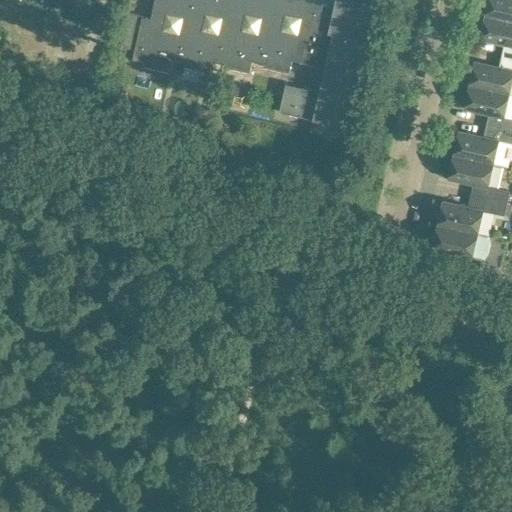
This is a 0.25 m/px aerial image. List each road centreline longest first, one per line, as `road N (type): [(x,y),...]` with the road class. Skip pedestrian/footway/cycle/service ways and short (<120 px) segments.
road 1 (unclassified): [(511,333),(0,91)]
road 2 (residential): [(396,234),(451,0)]
